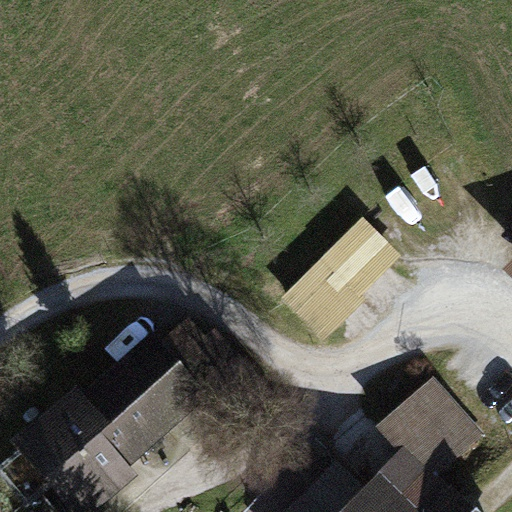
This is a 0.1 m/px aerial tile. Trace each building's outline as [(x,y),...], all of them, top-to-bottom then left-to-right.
[(367,301),(323,257),(286,294),(329,338),(367,301)] [(185,333),(163,352),(197,391),(232,425),(259,401),(227,361),(218,368),(185,333)] [(79,400),(0,468),(0,474),(27,505),(50,484),(74,511),(82,511),(127,473),(116,461),(197,391),(163,352),(159,348),(88,410),(79,400)] [(479,436),(432,383),(381,428),(414,465),(427,481),(479,436)] [(389,511),(443,511),(453,502),(427,481),(414,465),(378,501),(389,511)] [(368,511),(374,506),(336,471),(296,511),(368,511)] [(368,511),(463,511),(453,502),(443,511),(389,511),(378,501),(374,506),(368,511)]
